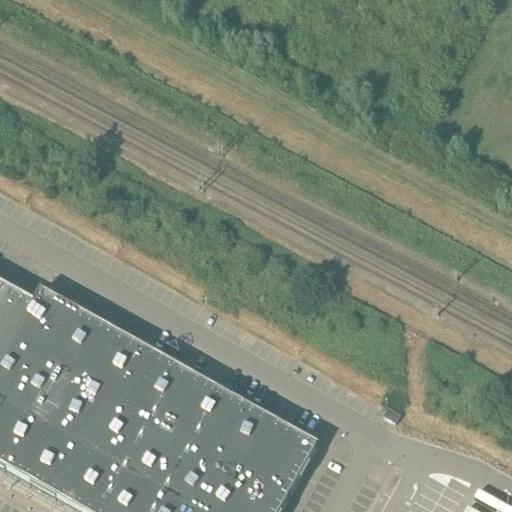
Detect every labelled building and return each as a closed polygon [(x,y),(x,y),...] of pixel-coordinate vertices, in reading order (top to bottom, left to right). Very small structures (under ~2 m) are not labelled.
[(0,287),(0,363),(32,306),(0,287)] [(0,470),(5,474),(90,321),(39,293),(32,306),(0,363),(0,470)] [(90,321),(5,474),(62,506),(66,504),(73,508),(73,511),(82,511),(166,364),(90,321)] [(166,364),(82,511),(181,511),(241,406),(166,364)] [(241,406),(181,511),(281,511),(317,449),(241,406)] [(395,426),(400,417),(387,410),(382,419),(395,426)]
